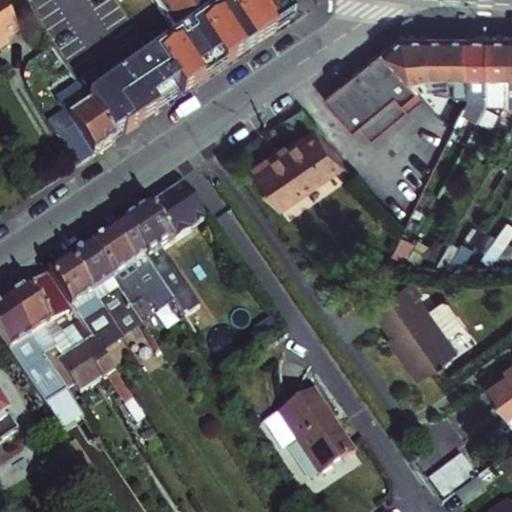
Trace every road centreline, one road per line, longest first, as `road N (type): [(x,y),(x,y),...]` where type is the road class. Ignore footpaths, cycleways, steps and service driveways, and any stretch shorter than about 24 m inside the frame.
road 1 (residential): [(0,263),(330,43),(379,0)]
road 2 (unknown): [(152,162),(55,0)]
